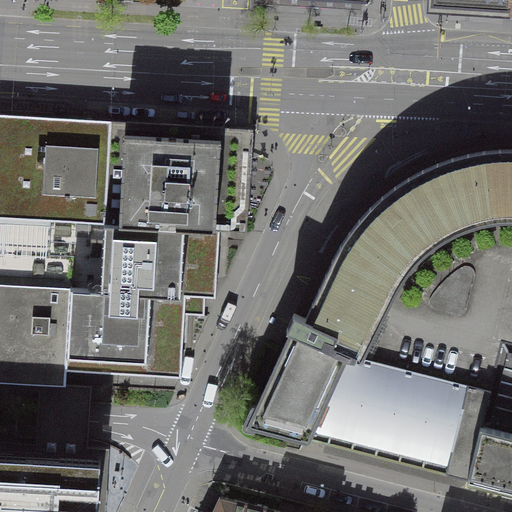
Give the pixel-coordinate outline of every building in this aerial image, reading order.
[(510,9),(510,8),(510,0),(430,0),(431,4),(485,8),(510,9)] [(100,290),(151,293),(185,295),(215,296),(217,271),(219,229),(247,231),(252,137),(253,128),(182,124),(36,116),(0,113),(0,215),(104,222),(100,288),(100,290)] [(361,359),(361,358),(378,319),(400,279),(420,256),(427,249),(434,244),(441,239),(446,237),(453,234),(459,230),(469,226),(476,224),(486,222),(496,221),(506,219),(511,218),(511,141),(503,141),(489,142),(475,145),(461,147),(448,151),(435,156),(423,161),(409,168),(397,176),(386,184),(377,191),(366,200),(358,209),(349,219),(342,229),(335,240),(329,251),(323,262),(311,288),(299,313),(294,311),(291,319),(287,326),(292,329),(258,403),(256,402),(255,402),(254,402),(253,402),(252,402),(252,403),(251,403),(243,422),(243,423),(243,424),(243,425),(244,425),(245,426),(252,427),(252,428),(253,428),(254,427),(255,427),(255,426),(256,423),(308,437),(346,355),(361,359)] [(183,333),(185,295),(151,293),(100,290),(100,288),(71,286),(71,289),(0,284),(0,380),(40,383),(66,384),(66,377),(66,369),(181,376),(183,333)] [(490,390),(490,391),(361,358),(361,359),(346,355),(308,437),(467,478),(511,489),(511,344),(503,342),(491,391),(490,390)] [(40,383),(35,452),(93,456),(93,448),(95,421),(97,386),(66,384),(40,383)] [(0,511),(96,511),(97,511),(98,511),(98,503),(98,501),(98,488),(99,488),(99,486),(100,477),(99,477),(99,472),(100,456),(93,456),(35,452),(0,450),(0,511)] [(278,511),(279,511),(278,511),(222,497),(214,511),(278,511)]
